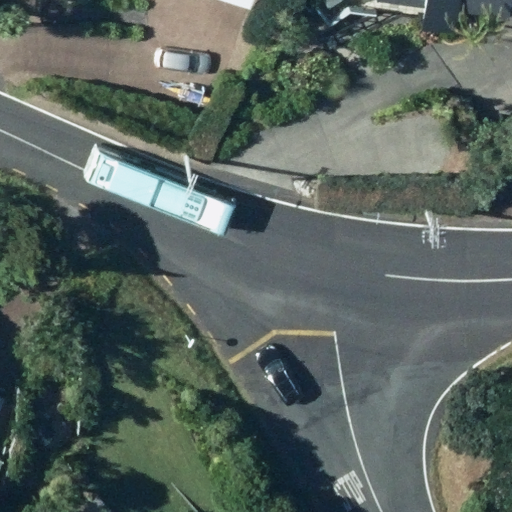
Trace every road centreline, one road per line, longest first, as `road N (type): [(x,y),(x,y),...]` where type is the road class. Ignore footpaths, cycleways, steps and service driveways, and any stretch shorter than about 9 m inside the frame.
road 1 (tertiary): [(0,133),(203,225),(340,272)]
road 2 (tertiary): [(391,511),(353,438),(336,333),(340,272)]
road 3 (tertiary): [(340,272),(393,282),(511,277)]
